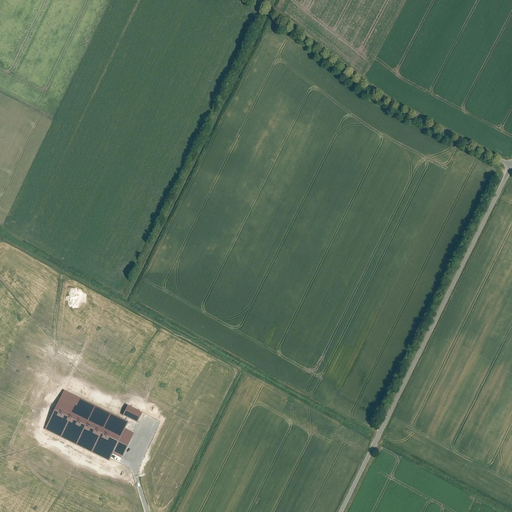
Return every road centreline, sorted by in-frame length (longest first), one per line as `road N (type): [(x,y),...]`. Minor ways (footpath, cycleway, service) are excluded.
road 1 (unclassified): [(339,511),(509,164)]
road 2 (unclassified): [(252,0),(373,94),(509,164)]
